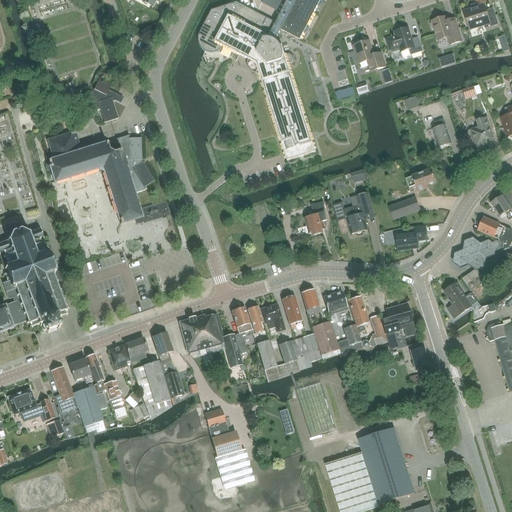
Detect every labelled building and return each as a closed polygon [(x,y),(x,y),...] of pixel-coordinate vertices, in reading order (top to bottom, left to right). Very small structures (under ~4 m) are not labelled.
[(268,36),(275,40),(281,30),(300,40),(320,0),(286,0),(285,5),(274,0),(263,0),(263,1),(264,3),(265,5),(268,6),(280,13),(276,22),(268,36)] [(282,46),(275,40),(268,36),(276,22),(236,2),(211,10),(199,32),(198,34),(198,38),(198,42),(200,46),(203,49),(206,51),(208,52),(212,53),(216,52),(219,51),(222,48),(223,47),(247,59),(246,62),(246,65),(247,67),(249,71),(252,72),(254,74),(257,74),(259,74),(287,161),(316,152),(288,64),(290,63),(292,62),(293,60),(293,58),(292,56),(289,54),(287,54),(284,55),(282,46)] [(485,5),(478,7),(469,9),(470,10),(467,11),(467,10),(464,11),(470,30),(484,25),(485,28),(497,24),(493,9),(487,11),(485,5)] [(446,17),(431,22),(432,23),(430,24),(432,30),(434,31),(438,41),(447,38),(449,46),(462,42),(455,18),(447,21),(446,17)] [(410,56),(422,52),(418,38),(411,40),(408,28),(394,32),(396,37),(386,40),(389,51),(391,50),(392,53),(400,50),(401,52),(408,50),(410,56)] [(361,44),(353,46),(354,52),(356,51),(360,64),(367,62),(369,69),(376,67),(377,70),(386,67),(381,53),(373,55),(369,41),(367,42),(366,40),(364,40),(362,41),(361,42),(361,44)] [(353,88),(350,89),(335,93),(337,101),(353,96),(355,96),(353,88)] [(415,97),(404,100),(408,110),(419,107),(415,97)] [(507,137),(509,137),(511,138),(511,106),(505,109),(507,116),(501,119),(507,137)] [(470,130),(475,144),(476,148),(488,144),(486,140),(494,138),(487,118),(477,121),(479,127),(470,130)] [(451,143),(445,125),(444,119),(434,123),(435,126),(431,127),(438,148),(451,143)] [(75,132),(48,141),(49,144),(54,160),(48,162),(54,181),(55,183),(99,170),(104,172),(121,224),(136,220),(137,223),(144,221),(140,209),(139,207),(135,195),(135,194),(147,190),(146,189),(145,190),(144,188),(155,181),(154,179),(150,174),(147,169),(144,164),(144,163),(143,162),(142,161),(142,160),(142,158),(142,152),(141,146),(141,144),(141,140),(141,138),(129,139),(128,138),(128,137),(129,136),(123,137),(116,140),(117,140),(119,144),(121,150),(114,153),(109,150),(108,145),(109,144),(108,142),(107,142),(107,143),(105,143),(103,143),(99,144),(98,146),(81,151),(79,146),(78,144),(78,142),(75,134),(75,132)] [(424,187),(436,182),(431,170),(406,179),(409,188),(416,186),(418,192),(425,189),(424,187)] [(342,204),(332,207),(337,222),(346,219),(346,220),(347,224),(350,235),(357,233),(358,234),(361,233),(362,232),(368,230),(366,224),(368,224),(366,219),(375,216),(368,193),(356,197),(359,207),(354,208),(355,215),(346,218),(342,204)] [(511,218),(511,211),(502,196),(491,204),(499,217),(506,213),(510,220),(511,219),(511,218)] [(393,220),(420,211),(415,198),(389,208),(393,220)] [(322,222),(325,221),(323,211),(324,210),(323,203),(311,205),(314,216),(303,219),(307,235),(310,234),(311,236),(320,234),(320,231),(324,230),(322,222)] [(494,238),(497,239),(499,240),(505,228),(499,226),(499,225),(483,218),(483,219),(482,218),(480,219),(477,224),(478,226),(479,227),(478,230),(494,238)] [(417,242),(427,240),(425,226),(407,229),(408,235),(396,236),(398,251),(418,249),(417,242)] [(511,231),(511,230),(505,228),(499,240),(497,239),(501,251),(509,248),(510,246),(511,242),(511,231)] [(13,297),(15,302),(20,301),(27,320),(29,324),(30,324),(31,326),(32,328),(38,325),(38,326),(40,325),(40,327),(41,326),(43,332),(46,331),(48,334),(59,329),(58,327),(59,327),(56,320),(61,318),(61,317),(67,315),(66,313),(67,313),(66,311),(67,310),(54,273),(55,273),(53,267),(57,266),(53,257),(50,258),(48,253),(47,253),(46,251),(45,252),(42,244),(41,244),(40,241),(43,239),(40,229),(27,234),(21,231),(22,229),(20,229),(20,231),(14,234),(11,232),(11,234),(12,234),(10,241),(0,244),(0,255),(5,270),(6,269),(6,270),(8,269),(9,273),(5,274),(8,282),(3,284),(9,299),(13,297)] [(464,272),(471,269),(478,275),(485,272),(488,264),(497,260),(499,250),(491,245),(483,248),(476,242),(467,246),(465,254),(457,258),(455,267),(464,272)] [(72,253),(73,258),(83,255),(81,250),(73,252),(72,253)] [(476,270),(476,271),(463,279),(471,291),(484,282),(476,270)] [(446,292),(444,293),(453,305),(447,309),(455,320),(472,308),(472,307),(477,303),(472,293),(465,298),(456,285),(451,288),(449,288),(446,290),(446,292)] [(301,294),(307,314),(314,312),(315,314),(320,313),(314,290),(308,292),(307,291),(303,292),(303,294),(301,294)] [(344,308),(347,307),(342,292),(323,298),(329,315),(344,310),(344,308)] [(294,323),(302,321),(294,296),(282,300),(289,325),(290,325),(291,329),(296,328),(294,323)] [(357,327),(369,323),(360,297),(348,301),(357,327)] [(20,301),(15,302),(0,307),(0,333),(13,329),(12,326),(27,320),(20,301)] [(259,310),(263,323),(263,325),(267,324),(269,330),(275,328),(276,333),(285,330),(277,305),(259,310)] [(413,327),(412,321),(407,305),(407,306),(398,309),(397,307),(386,311),(388,318),(381,321),(385,335),(395,332),(413,327)] [(259,324),(263,323),(257,307),(248,310),(255,334),(262,332),(259,324)] [(244,333),(251,330),(244,308),(231,312),(239,334),(235,335),(240,354),(247,352),(242,336),(245,335),(244,333)] [(193,318),(191,319),(190,319),(189,320),(180,323),(180,322),(179,323),(179,324),(188,354),(222,344),(220,336),(222,335),(216,315),(205,318),(204,317),(205,317),(204,316),(203,316),(194,319),(194,318),(193,318)] [(362,342),(361,343),(363,348),(363,349),(364,349),(387,342),(379,317),(370,320),(375,334),(371,335),(372,336),(370,337),(371,338),(369,342),(366,341),(362,342)] [(339,350),(337,343),(330,322),(312,328),(321,356),(339,350)] [(511,325),(504,328),(503,325),(500,326),(499,323),(489,325),(485,332),(487,338),(486,340),(490,342),(495,341),(510,393),(511,391),(511,325)] [(363,348),(361,343),(355,325),(344,329),(348,339),(337,343),(339,350),(340,356),(351,352),(363,349),(363,348)] [(166,333),(152,338),(161,364),(170,360),(168,353),(173,352),(166,333)] [(242,366),(234,335),(222,338),(230,369),(242,366)] [(290,342),(295,357),(308,353),(310,363),(321,360),(313,335),(290,342)] [(143,339),(124,345),(131,363),(146,358),(144,353),(148,352),(143,339)] [(267,379),(279,376),(268,341),(256,345),(267,379)] [(290,342),(279,345),(285,364),(296,361),(295,357),(290,342)] [(124,345),(108,351),(115,371),(127,367),(126,363),(129,361),(124,345)] [(429,367),(424,347),(410,351),(416,370),(429,367)] [(94,355),(86,359),(95,384),(93,385),(96,393),(103,390),(100,382),(104,381),(94,355)] [(85,360),(69,366),(75,382),(84,378),(86,384),(93,382),(85,360)] [(179,364),(184,376),(189,373),(185,361),(179,364)] [(146,408),(170,400),(158,362),(133,370),(146,408)] [(72,394),(62,367),(51,372),(60,396),(55,398),(61,413),(77,407),(73,394),(72,394)] [(170,398),(184,394),(177,371),(163,375),(170,398)] [(114,410),(123,407),(120,397),(115,381),(104,384),(109,401),(111,400),(114,410)] [(310,437),(335,429),(320,383),(296,391),(310,437)] [(92,431),(105,429),(93,387),(73,394),(77,407),(84,427),(86,433),(87,433),(92,431)] [(30,390),(7,398),(13,415),(20,413),(23,422),(32,419),(31,414),(41,410),(45,422),(55,418),(48,399),(40,402),(40,404),(36,406),(30,390)] [(137,403),(142,398),(134,391),(129,396),(137,403)] [(134,409),(139,420),(148,416),(143,404),(134,409)] [(208,428),(225,422),(221,409),(204,415),(208,428)] [(225,422),(208,428),(216,458),(242,451),(236,431),(229,434),(225,422)] [(60,423),(54,425),(57,437),(64,435),(60,423)] [(379,505),(414,494),(394,429),(358,440),(379,505)] [(436,461),(444,463),(447,452),(439,450),(436,461)] [(339,511),(365,511),(379,508),(362,453),(325,465),(339,511)] [(228,491),(253,483),(246,459),(218,467),(225,491),(228,491)]
